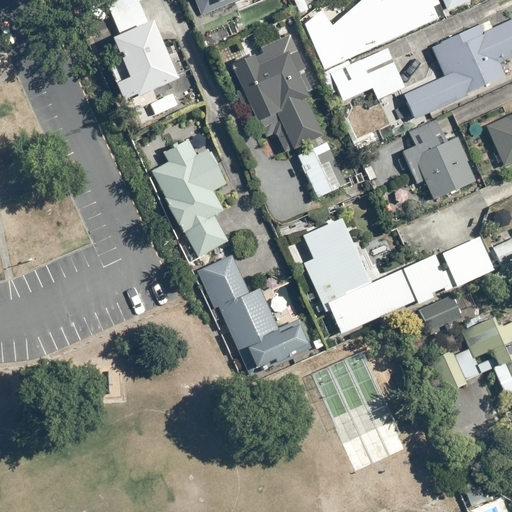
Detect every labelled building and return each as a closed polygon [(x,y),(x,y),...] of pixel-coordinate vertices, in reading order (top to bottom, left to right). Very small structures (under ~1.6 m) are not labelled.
[(192,0),(200,19),(248,0),(192,0)] [(303,26),(324,71),(437,20),(427,0),(385,0),(379,2),(378,0),(361,0),(331,27),(320,13),(303,26)] [(440,0),(446,12),(472,0),(440,0)] [(478,26),(429,48),(442,78),(401,96),(413,121),(466,97),(465,95),(504,78),(498,64),(511,57),(511,21),(482,35),(478,26)] [(149,22),(108,40),(126,79),(112,85),(120,103),(133,97),(134,99),(175,81),(149,22)] [(256,66),(252,56),(232,65),(235,71),(232,73),(255,123),(257,122),(265,139),(272,135),(276,137),(283,155),(321,138),(305,101),(308,99),(305,94),(310,92),(300,71),(303,70),(287,35),(256,48),(263,63),(256,66)] [(403,89),(385,50),(329,75),(341,103),(371,89),(376,101),(403,89)] [(511,115),(485,127),(503,167),(511,163),(511,115)] [(423,182),(432,201),(475,183),(456,139),(445,144),(435,122),(407,133),(413,147),(401,152),(415,185),(423,182)] [(187,140),(161,154),(166,164),(149,173),(181,235),(183,234),(197,260),(228,243),(214,217),(223,212),(212,192),(225,186),(206,151),(195,156),(187,140)] [(345,186),(326,144),(297,157),(317,199),(345,186)] [(340,220),(301,237),(312,260),(302,265),(324,313),(328,311),(339,336),(415,302),(417,306),(432,299),(431,295),(442,290),(444,294),(494,272),(479,238),(440,255),(447,271),(440,274),(432,256),(369,285),(340,220)] [(511,263),(511,240),(492,249),(500,269),(511,263)] [(230,258),(197,273),(247,379),(311,350),(297,320),(277,329),(259,290),(248,295),(230,258)] [(452,352),(427,363),(442,395),(465,385),(464,382),(495,368),(496,370),(505,366),(511,380),(511,323),(501,328),(500,325),(495,327),(492,319),(460,333),(468,350),(454,357),(452,352)]
